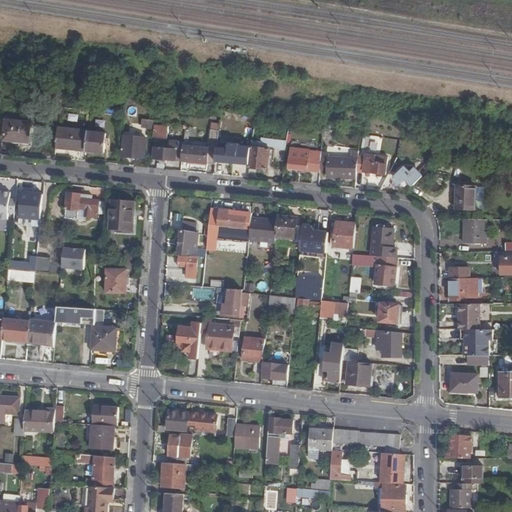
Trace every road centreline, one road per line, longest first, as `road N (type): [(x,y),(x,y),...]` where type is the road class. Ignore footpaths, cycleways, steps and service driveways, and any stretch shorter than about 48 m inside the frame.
road 1 (residential): [(426,413),(427,253),(416,213),(158,182)]
road 2 (residential): [(145,385),(426,413)]
road 3 (residential): [(145,385),(158,182)]
road 4 (residential): [(0,166),(158,182)]
road 5 (residential): [(0,370),(145,385)]
road 6 (residential): [(137,511),(145,385)]
